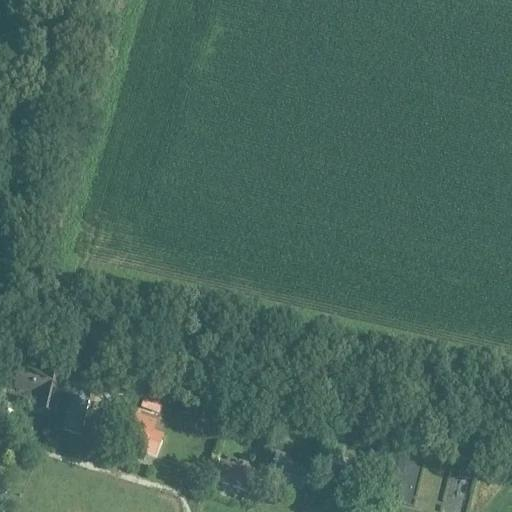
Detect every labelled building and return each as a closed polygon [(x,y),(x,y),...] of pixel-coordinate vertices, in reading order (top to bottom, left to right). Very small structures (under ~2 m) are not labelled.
[(21,371),(18,384),(48,391),(47,396),(43,395),(38,414),(55,418),(65,378),(49,374),(48,378),(21,371)] [(92,384),(75,380),(63,430),(71,432),(71,434),(78,435),(80,434),(82,427),(81,426),(92,384)] [(161,403),(145,397),(140,408),(157,414),(161,403)] [(153,425),(136,419),(127,445),(154,455),(160,438),(149,435),(153,425)] [(0,459),(10,463),(16,443),(0,437),(0,459)] [(409,451),(394,447),(380,498),(396,503),(409,451)] [(278,454),(273,464),(266,481),(302,493),(308,475),(284,468),(288,458),(278,454)] [(243,471),(219,463),(212,482),(246,494),(254,472),(244,469),(243,471)] [(366,488),(370,474),(326,463),(322,478),(366,488)]
